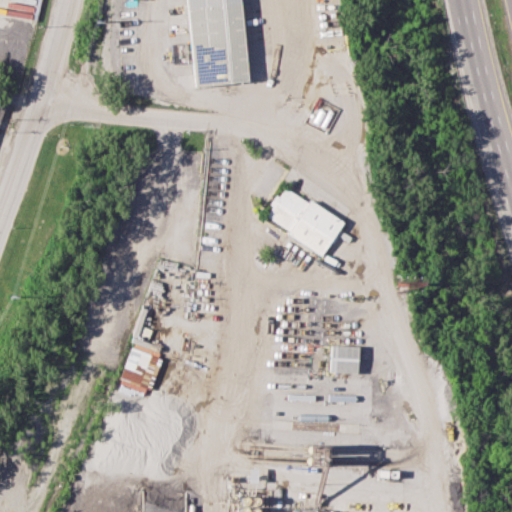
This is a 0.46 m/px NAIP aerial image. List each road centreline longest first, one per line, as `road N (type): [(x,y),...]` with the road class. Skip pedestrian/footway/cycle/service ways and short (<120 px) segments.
road 1 (secondary): [(66,0),(0,215)]
road 2 (motorway): [(464,0),(511,175)]
